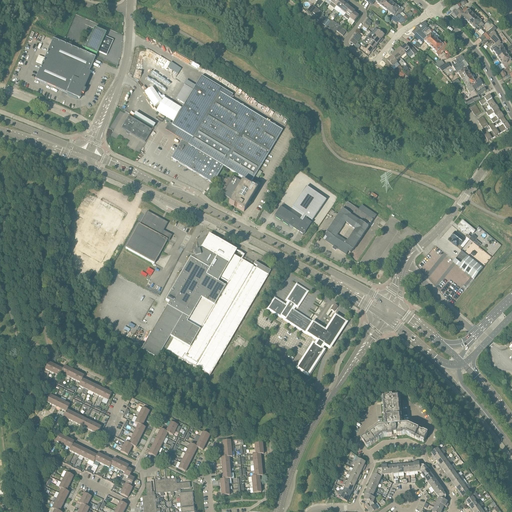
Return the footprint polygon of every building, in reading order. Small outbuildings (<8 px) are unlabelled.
[(334,0),(332,2),(330,5),(335,9),(337,6),(341,0),(334,0)] [(342,0),(341,0),(337,6),(342,10),(346,4),(343,2),(344,1),(342,0)] [(390,7),(380,0),(375,0),(378,3),(377,3),(380,5),(380,6),(387,11),(390,7)] [(393,3),(390,7),(400,15),(402,11),(403,10),(401,8),(400,9),(400,8),(393,3)] [(313,13),(317,8),(312,4),(307,12),(311,15),(313,13)] [(346,4),(342,10),(346,13),(352,7),(349,5),(349,6),(346,4)] [(459,8),(457,5),(450,10),(452,13),(455,11),(456,12),(459,14),(456,17),(459,20),(462,17),(468,23),(472,20),(463,11),(459,8)] [(352,7),(346,13),(344,16),(349,20),(350,18),(355,12),(352,9),(353,8),(352,7)] [(390,7),(387,11),(393,16),(394,16),(397,18),(399,20),(398,22),(401,25),(407,21),(406,20),(403,18),(400,15),(390,7)] [(463,11),(472,20),(475,16),(469,10),(468,10),(466,8),(463,11)] [(321,12),(318,16),(316,19),(323,24),(327,19),(323,16),(325,14),(324,13),(321,12)] [(355,12),(350,18),(355,22),(359,16),(356,14),(357,13),(355,12)] [(475,16),(472,20),(481,28),(484,25),(481,22),(475,16)] [(330,30),(335,23),(332,20),(327,27),(330,30)] [(472,20),(468,23),(475,29),(478,31),(481,28),(472,20)] [(425,35),(434,43),(437,40),(431,34),(432,33),(426,28),(428,26),(425,22),(417,27),(420,30),(421,31),(425,35)] [(340,26),(336,31),(343,36),(347,31),(340,26)] [(98,51),(106,55),(113,40),(104,37),(106,34),(91,27),(81,48),(97,54),(98,51)] [(486,34),(488,37),(490,35),(489,35),(492,32),(493,32),(497,29),(494,27),(488,33),(487,32),(486,34)] [(371,33),(382,41),(383,39),(382,38),(384,35),(378,31),(375,28),(371,33)] [(367,37),(377,45),(379,42),(380,43),(382,41),(371,33),(367,37)] [(434,43),(425,35),(422,38),(425,41),(424,41),(430,47),(434,43)] [(367,45),(374,51),(376,49),(375,48),(377,45),(367,37),(363,42),(367,45)] [(488,37),(487,38),(482,43),(484,45),(490,39),(488,37)] [(85,89),(82,88),(95,58),(53,39),(35,80),(68,94),(67,95),(77,99),(77,98),(80,99),(80,98),(82,94),(83,95),(83,94),(82,93),(84,90),(85,90),(85,89)] [(437,40),(434,43),(443,52),(448,46),(445,43),(442,45),(437,40)] [(434,43),(430,47),(437,53),(436,54),(438,56),(439,55),(440,55),(443,52),(434,43)] [(499,43),(496,45),(502,56),(506,53),(502,46),(501,46),(499,43)] [(405,54),(406,55),(411,51),(414,55),(416,53),(409,44),(407,46),(406,45),(403,47),(402,47),(400,48),(405,54)] [(374,51),(367,45),(364,50),(370,55),(372,52),(373,53),(374,51)] [(502,56),(496,45),(492,48),(490,49),(492,52),(493,51),(498,58),(502,56)] [(396,49),(395,51),(401,58),(405,54),(400,48),(397,51),(396,49)] [(401,58),(395,51),(393,53),(394,54),(391,56),(396,62),(401,58)] [(506,53),(502,56),(509,66),(511,64),(511,62),(511,61),(511,60),(506,53)] [(456,61),(467,78),(471,75),(466,68),(466,69),(462,62),(465,60),(463,56),(461,55),(455,59),(456,60),(456,61)] [(397,63),(396,62),(391,56),(389,58),(390,59),(387,61),(389,62),(386,64),(390,69),(397,63)] [(502,56),(498,58),(503,66),(505,69),(509,66),(502,56)] [(467,78),(456,61),(454,62),(456,65),(453,67),(458,74),(462,81),(467,78)] [(168,68),(178,75),(182,69),(171,63),(168,68)] [(467,78),(474,89),(474,90),(483,85),(479,79),(475,82),(471,75),(467,78)] [(230,99),(232,95),(201,77),(172,126),(179,130),(178,132),(180,140),(182,141),(171,158),(213,184),(223,166),(251,183),(282,131),(230,99)] [(462,81),(467,88),(466,89),(470,93),(474,90),(474,89),(467,78),(462,81)] [(489,106),(494,103),(490,95),(479,102),(482,106),(487,103),(489,106)] [(494,103),(489,106),(491,110),(486,113),(489,117),(494,114),(499,110),(494,103)] [(499,110),(494,114),(496,117),(491,120),(493,124),(500,120),(504,118),(499,110)] [(145,142),(152,130),(128,116),(121,128),(145,142)] [(504,118),(500,120),(503,125),(500,127),(503,133),(510,128),(504,118)] [(503,133),(500,127),(496,129),(493,124),(489,127),(490,129),(495,137),(503,133)] [(495,137),(490,129),(487,132),(485,129),(481,131),(488,142),(495,137)] [(230,204),(243,212),(257,190),(256,190),(260,184),(255,180),(250,187),(243,183),(234,177),(223,195),(233,201),(230,204)] [(300,220),(303,222),(305,218),(307,216),(313,220),(327,200),(307,186),(293,207),(304,214),(300,220)] [(346,255),(347,253),(348,251),(351,253),(353,250),(374,220),(373,220),(376,215),(362,205),(360,208),(341,195),(339,197),(347,203),(327,232),(328,233),(326,236),(328,237),(326,241),(346,255)] [(304,235),(312,223),(305,218),(303,222),(300,220),(281,206),(275,215),(304,235)] [(139,225),(126,249),(155,264),(167,241),(168,241),(171,236),(167,234),(166,235),(163,233),(168,224),(147,213),(140,225),(139,225)] [(475,230),(462,219),(459,223),(472,234),(475,230)] [(463,239),(453,231),(449,237),(459,244),(463,239)] [(254,264),(257,266),(256,268),(239,258),(234,255),(237,251),(225,244),(209,235),(207,239),(205,237),(203,239),(201,241),(199,242),(197,243),(197,245),(198,251),(194,252),(195,256),(191,257),(166,301),(167,301),(170,303),(142,350),(158,359),(162,352),(197,372),(198,369),(211,376),(211,375),(269,276),(268,275),(271,271),(255,262),(254,264)] [(464,259),(467,255),(462,250),(459,254),(464,259)] [(459,254),(456,258),(461,263),(464,259),(459,254)] [(461,263),(456,258),(452,262),(474,280),(484,268),(467,255),(464,259),(461,263)] [(287,307),(275,299),(268,309),(318,342),(315,346),(311,343),(295,368),(309,377),(325,352),(320,349),(323,345),(329,349),(346,323),(335,316),(325,332),(313,323),(292,310),(294,306),(297,307),(307,292),(297,285),(287,301),(289,302),(287,307)] [(45,370),(49,372),(53,365),(48,362),(45,370)] [(53,365),(49,372),(54,374),(58,367),(53,365)] [(66,376),(69,369),(64,366),(63,369),(62,369),(60,373),(61,374),(66,376)] [(58,367),(54,374),(60,377),(61,374),(60,373),(62,369),(58,367)] [(71,378),(74,371),(69,369),(66,376),(71,378)] [(75,381),(79,374),(74,371),(71,378),(75,381)] [(84,376),(79,374),(75,381),(80,383),(82,379),(84,376)] [(84,389),(87,382),(82,379),(80,383),(79,386),(84,389)] [(88,391),(92,384),(87,382),(84,389),(88,391)] [(93,394),(97,386),(92,384),(88,391),(93,394)] [(98,396),(102,389),(97,386),(93,394),(98,396)] [(103,398),(107,391),(102,389),(98,396),(103,398)] [(112,394),(107,391),(103,398),(108,401),(112,394)] [(51,405),(55,398),(56,395),(50,394),(46,403),(51,405)] [(366,437),(361,440),(366,447),(370,444),(371,445),(379,440),(379,438),(382,436),(387,435),(387,437),(392,436),(392,438),(397,438),(397,436),(402,435),(402,434),(406,434),(411,435),(410,437),(419,441),(420,439),(424,441),(428,433),(423,431),(423,432),(408,425),(403,426),(402,421),(401,421),(400,412),(401,412),(401,406),(399,406),(399,402),(400,402),(400,397),(392,397),(392,396),(389,396),(390,398),(382,398),(382,404),(384,404),(384,408),(383,408),(383,413),(385,413),(386,422),(384,422),(385,427),(379,428),(366,437)] [(60,400),(55,398),(51,405),(56,407),(60,400)] [(56,407),(61,410),(65,403),(60,400),(56,407)] [(67,410),(70,405),(65,403),(61,410),(66,412),(67,410)] [(142,408),(139,413),(147,417),(149,412),(142,408)] [(68,420),(72,413),(67,410),(66,412),(63,418),(68,420)] [(73,422),(77,415),(72,413),(68,420),(73,422)] [(137,418),(144,422),(147,417),(139,413),(137,418)] [(78,425),(81,417),(77,415),(73,422),(78,425)] [(81,417),(78,425),(83,427),(86,420),(81,417)] [(138,425),(142,427),(142,426),(144,422),(137,418),(135,423),(138,425)] [(83,427),(88,430),(91,422),(86,420),(83,427)] [(88,430),(92,432),(96,425),(91,422),(88,430)] [(170,422),(168,427),(175,431),(178,426),(170,422)] [(98,434),(101,427),(96,425),(92,432),(98,434)] [(145,428),(142,426),(142,427),(138,425),(136,429),(143,433),(145,428)] [(168,427),(166,432),(168,433),(173,436),(175,431),(168,427)] [(133,434),(140,438),(143,433),(136,429),(133,434)] [(168,433),(166,432),(160,429),(158,434),(165,438),(168,433)] [(203,432),(200,437),(207,441),(210,436),(203,432)] [(61,444),(64,437),(59,434),(57,438),(54,436),(51,443),(54,445),(56,442),(61,444)] [(140,438),(133,434),(131,439),(138,443),(140,438)] [(163,443),(165,438),(158,434),(155,439),(163,443)] [(69,439),(64,437),(61,444),(66,447),(69,439)] [(207,441),(200,437),(198,442),(205,446),(207,441)] [(66,447),(70,449),(73,444),(74,442),(69,439),(66,447)] [(131,439),(128,444),(132,446),(136,448),(138,443),(131,439)] [(155,439),(153,444),(160,448),(163,443),(155,439)] [(130,451),(132,446),(128,444),(125,442),(124,445),(121,444),(120,446),(123,447),(130,451)] [(198,442),(195,447),(197,448),(203,451),(205,446),(198,442)] [(78,446),(73,444),(70,449),(69,451),(74,453),(78,446)] [(158,452),(160,448),(153,444),(151,449),(158,452)] [(195,447),(190,444),(188,449),(195,453),(197,448),(195,447)] [(78,446),(74,453),(79,456),(83,449),(78,446)] [(130,451),(123,447),(120,452),(128,456),(130,451)] [(83,449),(79,456),(84,458),(87,451),(83,449)] [(155,457),(158,452),(151,449),(148,454),(155,457)] [(195,453),(188,449),(185,454),(193,457),(195,453)] [(433,459),(444,451),(443,449),(440,451),(438,449),(431,453),(433,456),(431,457),(433,459)] [(87,451),(84,458),(89,461),(92,453),(87,451)] [(444,451),(433,459),(435,461),(436,460),(438,462),(444,457),(443,455),(445,453),(444,451)] [(92,453),(89,461),(94,463),(95,461),(97,456),(92,453)] [(98,454),(97,456),(95,461),(99,463),(103,456),(98,454)] [(193,457),(185,454),(183,459),(190,462),(193,457)] [(447,455),(444,457),(438,462),(439,464),(438,465),(439,468),(450,460),(447,455)] [(103,456),(99,463),(104,466),(108,458),(103,456)] [(112,461),(110,466),(115,468),(119,461),(114,459),(112,461)] [(190,462),(183,459),(180,463),(188,467),(190,462)] [(364,465),(366,463),(358,459),(357,462),(354,461),(353,463),(365,468),(366,466),(364,465)] [(444,471),(451,466),(449,464),(452,462),(450,460),(439,468),(441,470),(442,469),(444,471)] [(119,461),(115,468),(120,471),(124,463),(119,461)] [(120,471),(125,473),(127,468),(128,466),(124,463),(120,471)] [(188,467),(180,463),(178,469),(185,472),(188,467)] [(352,465),(355,466),(354,469),(361,473),(362,470),(364,471),(365,468),(353,463),(352,465)] [(451,466),(444,471),(445,473),(444,474),(446,476),(457,469),(455,467),(452,469),(451,466)] [(124,475),(128,478),(129,476),(132,470),(127,468),(125,473),(124,475)] [(352,472),(349,470),(348,473),(360,478),(361,476),(360,475),(361,473),(354,469),(352,472)] [(427,470),(421,474),(425,478),(431,474),(428,469),(427,470)] [(457,469),(446,476),(447,479),(449,478),(450,480),(457,475),(455,473),(458,470),(457,469)] [(66,473),(64,478),(71,482),(73,476),(66,473)] [(347,475),(350,476),(349,479),(356,482),(358,480),(359,481),(360,478),(348,473),(347,475)] [(381,478),(375,475),(374,474),(372,479),(379,483),(381,478)] [(428,483),(435,478),(431,474),(425,478),(428,483)] [(457,475),(450,480),(452,482),(450,483),(452,485),(463,477),(462,475),(459,478),(457,475)] [(134,479),(129,476),(128,478),(125,484),(132,488),(133,485),(131,484),(134,479)] [(463,477),(452,485),(454,488),(455,487),(457,489),(463,484),(462,481),(464,479),(463,477)] [(61,483),(69,486),(71,482),(64,478),(61,483)] [(431,487),(438,482),(435,478),(428,483),(431,487)] [(348,482),(344,480),(343,482),(356,488),(357,485),(355,485),(356,482),(349,479),(348,482)] [(377,488),(379,483),(372,479),(369,484),(377,488)] [(342,485),(346,486),(344,489),(352,492),(353,490),(355,491),(356,488),(343,482),(342,485)] [(431,487),(434,492),(441,487),(438,482),(431,487)] [(59,488),(61,489),(62,489),(66,491),(69,486),(61,483),(59,488)] [(146,483),(147,496),(154,495),(154,492),(152,492),(151,483),(146,483)] [(189,483),(177,484),(177,491),(180,491),(180,489),(190,488),(189,483)] [(122,489),(130,493),(132,488),(125,484),(122,489)] [(367,489),(375,492),(377,488),(369,484),(367,489)] [(458,494),(469,486),(468,484),(465,486),(463,484),(457,489),(458,491),(457,492),(458,494)] [(471,488),(469,486),(458,494),(460,496),(461,495),(463,498),(470,493),(468,490),(471,488)] [(443,492),(444,491),(441,487),(434,492),(437,496),(443,492)] [(69,492),(66,491),(62,489),(61,489),(59,494),(66,497),(69,492)] [(127,498),(130,493),(122,489),(120,494),(127,498)] [(343,492),(340,490),(339,492),(351,498),(352,495),(351,495),(352,492),(344,489),(343,492)] [(372,497),(375,492),(367,489),(365,494),(366,495),(372,497)] [(338,494),(341,496),(340,499),(347,502),(349,500),(350,500),(351,498),(339,492),(338,494)] [(446,497),(443,492),(437,496),(439,498),(445,501),(446,499),(445,499),(446,497)] [(468,504),(469,506),(476,501),(480,499),(475,492),(470,496),(471,498),(465,503),(466,505),(468,504)] [(81,499),(89,502),(91,497),(84,493),(81,499)] [(57,499),(64,502),(66,497),(59,494),(57,499)] [(364,499),(367,501),(373,504),(373,503),(375,498),(372,497),(366,495),(366,496),(364,495),(364,497),(365,498),(364,499)] [(448,502),(445,501),(439,498),(437,503),(444,506),(445,507),(446,506),(447,506),(448,504),(447,504),(448,502)] [(54,503),(62,507),(64,502),(57,499),(54,503)] [(86,507),(87,507),(89,502),(81,499),(79,503),(82,505),(86,507)] [(366,505),(369,509),(374,505),(373,503),(373,504),(367,501),(366,502),(367,503),(366,505)] [(471,511),(482,504),(481,502),(478,504),(476,501),(469,506),(471,508),(469,509),(471,511)] [(127,505),(120,502),(117,507),(124,511),(127,505)] [(55,509),(59,511),(62,507),(54,503),(52,509),(54,510),(55,509)] [(442,511),(444,506),(437,503),(434,508),(442,511)]
